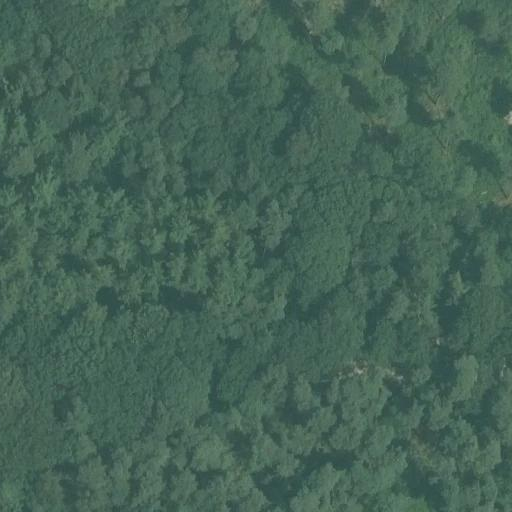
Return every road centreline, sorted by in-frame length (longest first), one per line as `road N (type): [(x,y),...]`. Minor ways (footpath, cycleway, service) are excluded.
road 1 (track): [(442,375),(424,309),(398,257),(256,164),(49,57),(0,92)]
road 2 (track): [(511,372),(0,404)]
road 3 (track): [(495,373),(458,511)]
